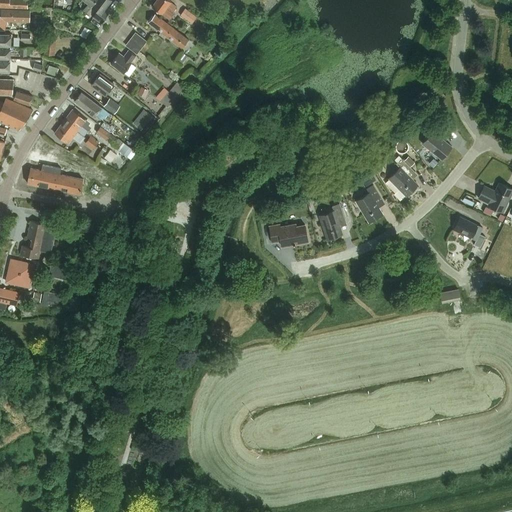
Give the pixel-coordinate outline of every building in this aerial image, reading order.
[(92,5),(96,0),(85,0),(89,3),(83,10),(87,12),(93,5),(92,5)] [(101,23),(109,14),(104,10),(111,0),(96,0),(92,5),(93,5),(98,10),(93,17),(101,23)] [(173,11),(172,11),(176,6),(170,2),(171,0),(156,0),(152,6),(168,17),(173,11)] [(7,21),(30,21),(30,10),(0,8),(0,29),(5,29),(5,23),(7,23),(7,21)] [(197,16),(185,8),(180,15),(192,23),(197,16)] [(149,21),(182,46),(188,39),(162,19),(162,18),(155,13),(149,21)] [(85,27),(80,35),(86,38),(91,30),(85,27)] [(0,45),(10,46),(11,33),(0,32),(0,45)] [(132,39),(142,46),(147,40),(137,32),(132,39)] [(137,53),(139,50),(142,46),(132,39),(127,45),(137,53)] [(0,58),(10,59),(10,46),(0,45),(0,58)] [(118,52),(114,56),(109,62),(123,72),(131,61),(130,61),(135,54),(128,49),(123,56),(118,52)] [(0,71),(9,72),(10,59),(0,58),(0,71)] [(112,83),(98,72),(90,84),(104,94),(112,83)] [(13,80),(0,78),(0,93),(12,95),(13,80)] [(185,88),(178,81),(169,92),(176,98),(185,88)] [(142,87),(138,94),(146,98),(149,91),(142,87)] [(33,96),(15,90),(14,99),(21,102),(31,104),(33,96)] [(73,100),(94,115),(101,106),(80,90),(73,100)] [(169,92),(161,101),(168,107),(176,98),(169,92)] [(104,106),(114,113),(120,105),(110,97),(104,106)] [(4,102),(0,100),(0,120),(1,121),(20,130),(33,110),(6,98),(4,102)] [(72,109),(63,121),(77,131),(83,135),(87,130),(90,126),(89,125),(91,122),(72,109)] [(141,122),(137,126),(144,132),(148,127),(154,120),(155,118),(148,112),(146,114),(145,113),(139,120),(141,122)] [(113,127),(104,120),(101,125),(110,132),(113,127)] [(63,121),(54,133),(68,143),(77,131),(63,121)] [(432,131),(422,144),(442,159),(452,147),(439,137),(443,132),(442,132),(434,125),(430,129),(432,131)] [(111,134),(101,126),(96,132),(106,140),(111,134)] [(89,139),(97,145),(99,142),(91,136),(89,139)] [(93,150),(97,145),(89,139),(85,144),(93,150)] [(134,139),(130,143),(135,148),(139,144),(134,139)] [(409,156),(405,160),(411,166),(415,162),(409,156)] [(400,167),(389,178),(390,179),(406,196),(418,184),(413,180),(407,173),(412,169),(402,158),(397,162),(396,163),(400,167)] [(61,168),(53,166),(43,164),(42,170),(31,167),(27,183),(80,194),(83,179),(62,175),(60,174),(61,168)] [(372,173),(367,176),(371,184),(376,181),(372,173)] [(493,196),(482,191),(478,197),(489,203),(488,204),(503,211),(511,192),(511,188),(499,182),(493,196)] [(380,197),(372,184),(366,188),(369,192),(356,200),(369,221),(382,213),(374,200),(380,197)] [(339,190),(332,193),(335,202),(342,199),(339,190)] [(327,238),(342,233),(338,219),(344,217),(343,214),(345,213),(342,202),(332,205),(334,210),(319,215),(327,238)] [(486,207),(484,212),(491,215),(493,210),(486,207)] [(475,239),(473,244),(480,247),(485,236),(479,233),(482,227),(460,216),(454,228),(475,239)] [(57,226),(31,220),(27,237),(32,238),(30,246),(22,244),(20,253),(39,257),(41,249),(51,251),(57,226)] [(280,226),(280,224),(270,226),(273,242),(281,241),(282,245),(308,241),(305,224),(296,226),(295,223),(280,226)] [(65,265),(76,267),(78,261),(66,258),(65,265)] [(29,286),(34,264),(11,259),(6,281),(29,286)] [(76,270),(51,263),(50,269),(47,268),(46,274),(48,274),(73,281),(76,270)] [(19,292),(0,287),(0,308),(5,309),(7,302),(16,304),(19,292)] [(458,289),(440,292),(442,302),(460,298),(458,289)] [(59,306),(61,294),(45,291),(42,303),(59,306)] [(40,301),(42,294),(34,292),(33,300),(40,301)] [(78,310),(80,300),(66,296),(64,307),(78,310)]
